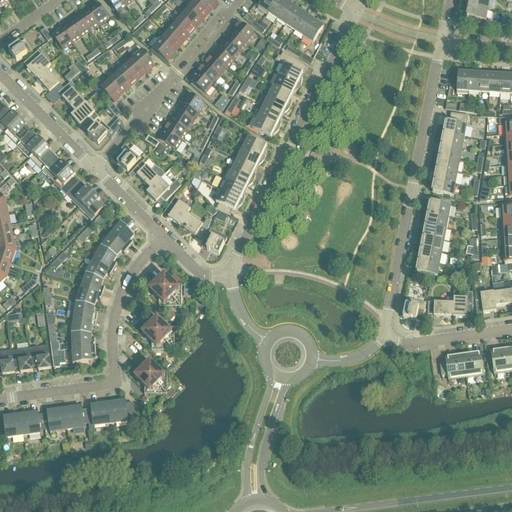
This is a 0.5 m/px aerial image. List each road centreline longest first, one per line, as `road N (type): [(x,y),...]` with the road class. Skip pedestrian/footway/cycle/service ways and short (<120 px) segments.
road 1 (residential): [(384,335),(443,40)]
road 2 (residential): [(230,275),(356,11)]
road 3 (residential): [(0,401),(118,383),(123,303),(162,238)]
road 4 (residential): [(85,169),(241,0)]
road 5 (primary): [(511,488),(323,511)]
road 6 (unclassified): [(272,374),(248,453),(244,503)]
road 7 (residential): [(384,335),(412,343),(511,331)]
road 8 (residential): [(85,169),(0,75)]
road 9 (unclassified): [(261,500),(260,458),(287,379)]
